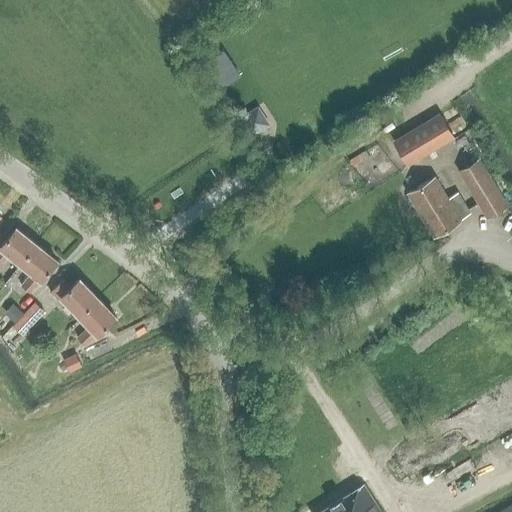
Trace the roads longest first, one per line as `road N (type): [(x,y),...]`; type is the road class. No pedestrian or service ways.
road 1 (unclassified): [(216,355),(322,337),(451,251),(511,261)]
road 2 (unclassified): [(216,355),(183,297),(0,159)]
road 3 (unclassified): [(233,511),(216,355)]
